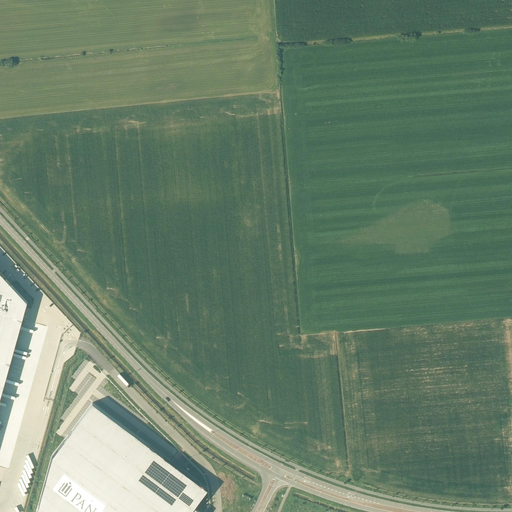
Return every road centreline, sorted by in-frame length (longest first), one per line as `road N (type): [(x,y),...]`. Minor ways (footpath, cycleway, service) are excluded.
road 1 (secondary): [(199,423),(0,219)]
road 2 (unclassified): [(69,339),(89,348),(201,459),(214,480),(217,511)]
road 3 (unclassified): [(69,339),(57,357),(15,511)]
road 4 (secondary): [(434,511),(366,498),(280,466)]
